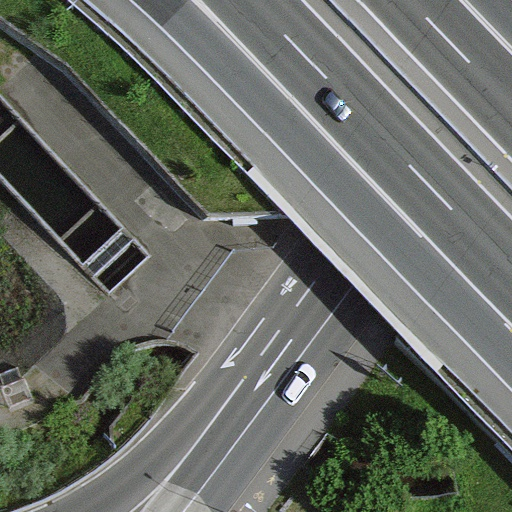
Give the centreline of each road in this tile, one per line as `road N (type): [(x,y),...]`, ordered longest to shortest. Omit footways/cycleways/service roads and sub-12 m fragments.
road 1 (secondary): [(271,375),(511,59)]
road 2 (motorway): [(304,47),(511,268)]
road 3 (motorway): [(271,375),(217,387),(167,448),(89,511)]
road 4 (secondary): [(183,511),(271,375)]
road 5 (motorway): [(511,109),(406,0)]
